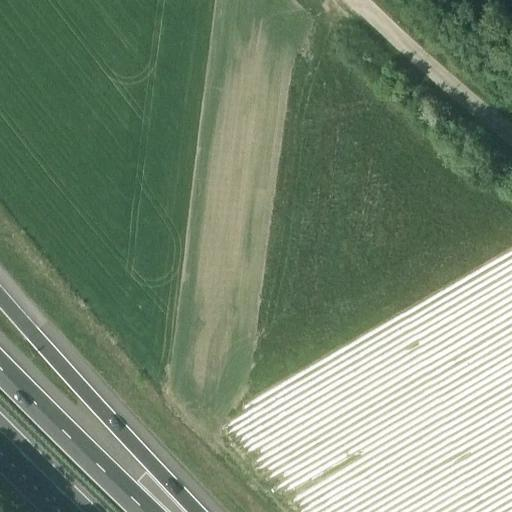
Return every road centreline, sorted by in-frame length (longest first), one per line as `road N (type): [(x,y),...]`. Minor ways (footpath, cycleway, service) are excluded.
road 1 (motorway): [(193,511),(0,309)]
road 2 (motorway): [(143,511),(0,369)]
road 3 (unclassified): [(511,131),(420,61),(359,0)]
